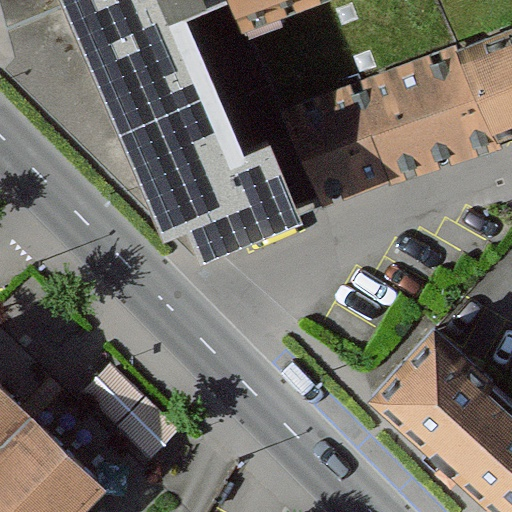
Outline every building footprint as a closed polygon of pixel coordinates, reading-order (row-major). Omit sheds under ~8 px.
[(241,17),(235,0),(2,0),(19,76),(160,230),(177,224),(194,255),(325,198),(288,103),(241,17)] [(291,0),(235,0),(241,17),(291,0)] [(461,38),(442,0),(291,0),(241,17),(288,103),(461,38)] [(508,135),(511,133),(511,0),(442,0),(461,38),(508,135)] [(461,38),(288,103),(325,198),(508,135),(461,38)] [(511,511),(511,398),(436,331),(429,324),(370,390),(508,511),(511,511)] [(0,511),(83,511),(105,489),(0,390),(0,511)]
